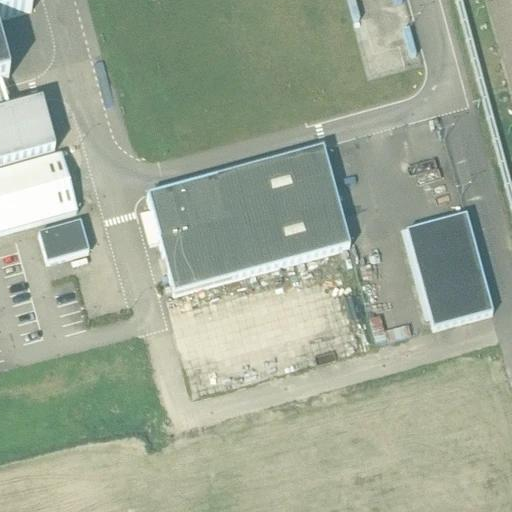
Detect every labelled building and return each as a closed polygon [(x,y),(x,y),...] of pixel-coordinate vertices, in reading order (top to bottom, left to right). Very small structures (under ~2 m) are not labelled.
[(0,0),(0,83),(7,82),(0,53),(0,21),(31,13),(26,0),(0,0)] [(0,169),(53,155),(40,108),(0,118),(0,169)] [(174,299),(348,251),(321,153),(147,201),(174,299)] [(0,237),(76,216),(60,158),(0,174),(0,237)] [(432,335),(490,319),(464,221),(406,237),(432,335)] [(79,226),(38,238),(46,267),(87,255),(79,226)]
